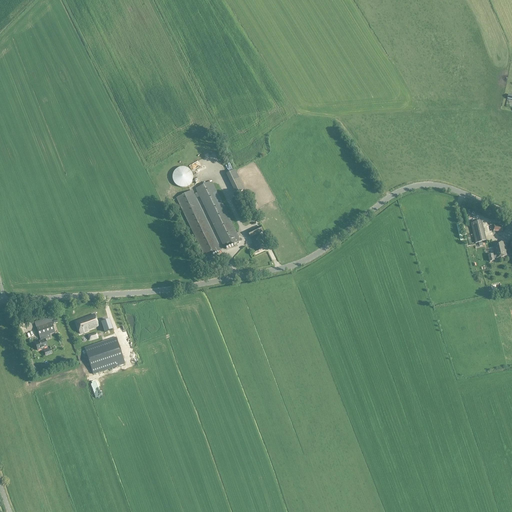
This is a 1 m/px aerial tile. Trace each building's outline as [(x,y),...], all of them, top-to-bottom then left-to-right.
[(230,183),(236,194),(245,190),(239,178),(230,183)] [(196,189),(225,249),(241,241),(212,181),(196,189)] [(176,198),(205,259),(221,251),(192,191),(176,198)] [(474,242),(484,239),(479,220),(469,222),(474,242)] [(259,234),(263,232),(261,227),(250,231),(253,237),(254,236),(256,239),(253,241),(258,252),(266,248),(263,242),(264,241),(261,237),(260,237),(259,234)] [(499,252),(500,258),(511,254),(511,251),(511,250),(506,251),(504,242),(493,245),(495,253),(499,252)] [(499,252),(495,253),(496,255),(493,256),(493,255),(488,256),(490,262),(494,261),(494,259),(500,258),(499,252)] [(112,330),(107,313),(99,315),(104,332),(112,330)] [(94,315),(75,322),(80,334),(88,331),(87,330),(98,326),(94,315)] [(50,318),(35,323),(40,338),(41,341),(35,343),(37,350),(47,347),(45,340),(44,337),(55,333),(52,323),(53,322),(53,324),(57,323),(56,318),(56,316),(50,318)] [(96,333),(87,335),(88,336),(89,340),(89,341),(98,338),(96,333)] [(125,364),(116,337),(84,348),(93,375),(125,364)] [(122,416),(119,405),(114,406),(116,418),(122,416)]
